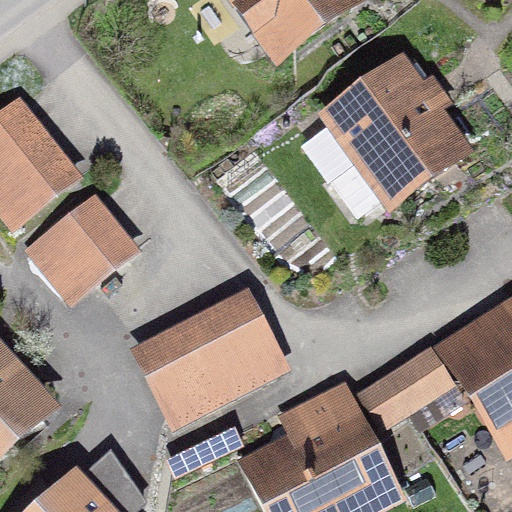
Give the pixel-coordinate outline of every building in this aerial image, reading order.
[(344,0),(248,0),(287,53),(350,8),(344,0)] [(364,217),(455,152),(401,77),(337,123),(365,162),(333,185),(355,216),(364,217)] [(0,123),(0,206),(16,227),(70,185),(13,113),(0,123)] [(36,252),(74,301),(127,259),(89,211),(36,252)] [(249,306),(140,361),(171,421),(279,366),(249,306)] [(511,441),(511,440),(511,320),(457,356),(511,441)] [(363,402),(380,428),(448,384),(431,359),(363,402)] [(0,453),(44,414),(0,364),(0,453)] [(278,511),(354,511),(389,494),(337,394),(304,411),(320,442),(259,473),(278,511)] [(225,435),(167,466),(183,498),(242,467),(225,435)] [(122,455),(94,466),(112,511),(133,511),(143,509),(122,455)] [(96,511),(75,489),(49,511),(96,511)]
